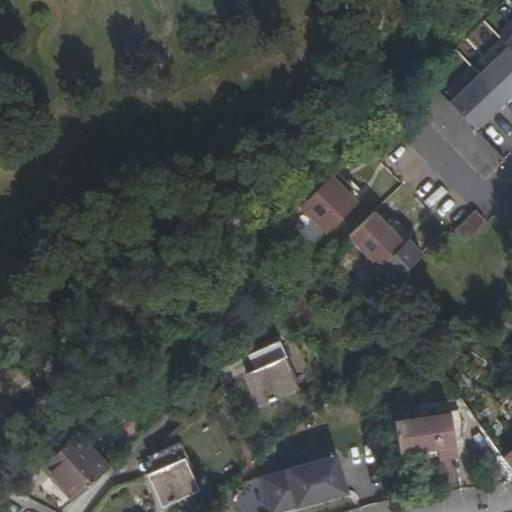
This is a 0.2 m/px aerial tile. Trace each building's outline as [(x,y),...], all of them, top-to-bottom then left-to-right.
[(507,47),(511,51),(511,34),(503,43),(507,47)] [(511,92),(511,51),(507,47),(450,104),(475,130),(511,92)] [(475,130),(450,104),(427,82),(408,101),(485,179),(505,159),(475,130)] [(301,206),(326,232),(358,202),(343,187),(348,183),(337,172),(301,206)] [(403,241),(375,211),(350,235),(378,265),(403,241)] [(456,232),(467,243),(487,222),(476,211),(456,232)] [(278,339),(253,350),(260,366),(254,368),(246,373),(260,403),(295,388),(280,357),(286,354),(278,339)] [(260,366),(253,350),(247,353),(254,368),(260,366)] [(300,385),(286,354),(280,357),(295,388),(300,385)] [(392,420),(398,455),(435,449),(437,456),(437,458),(454,455),(446,411),(392,420)] [(42,465),(74,500),(108,467),(76,433),(42,465)] [(179,439),(154,450),(160,465),(153,468),(146,472),(160,503),(195,487),(180,456),(185,454),(179,439)] [(511,446),(499,455),(511,472),(511,446)] [(435,449),(398,455),(400,462),(437,456),(435,449)] [(160,465),(154,450),(147,453),(153,468),(160,465)] [(200,485),(185,454),(180,456),(195,487),(200,485)] [(261,477),(269,508),(284,504),(285,509),(321,500),(348,492),(338,456),(261,477)]
